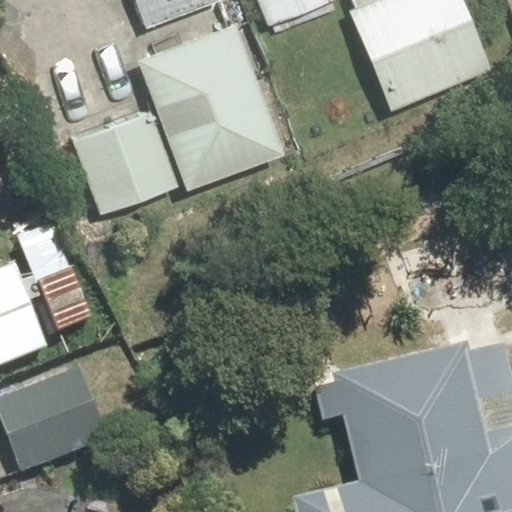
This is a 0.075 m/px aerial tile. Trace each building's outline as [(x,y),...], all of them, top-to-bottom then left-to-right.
[(138,0),(146,23),(212,0),(138,0)] [(342,0),(262,0),(273,27),(343,1),(342,0)] [(461,0),(369,0),(343,10),(383,112),(490,70),(461,0)] [(243,19),(144,56),(164,112),(84,142),(113,219),(292,153),(243,19)] [(18,265),(0,272),(0,374),(54,352),(18,265)] [(70,266),(38,282),(67,340),(99,325),(70,266)] [(293,502),(296,511),(511,511),(511,452),(491,457),(461,350),(318,390),(345,488),(293,502)] [(88,373),(0,408),(0,412),(29,484),(119,448),(88,373)]
